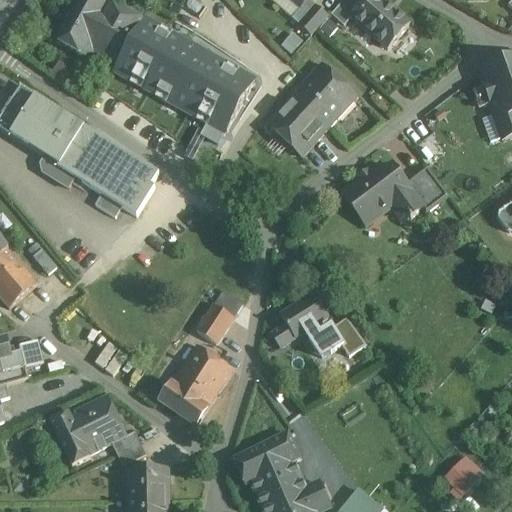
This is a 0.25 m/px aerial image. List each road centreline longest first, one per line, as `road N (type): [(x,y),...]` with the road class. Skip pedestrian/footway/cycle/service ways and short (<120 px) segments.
road 1 (residential): [(260,228),(0,47)]
road 2 (residential): [(260,228),(502,45)]
road 3 (residential): [(222,464),(251,349),(260,228)]
road 4 (residential): [(222,464),(37,328)]
